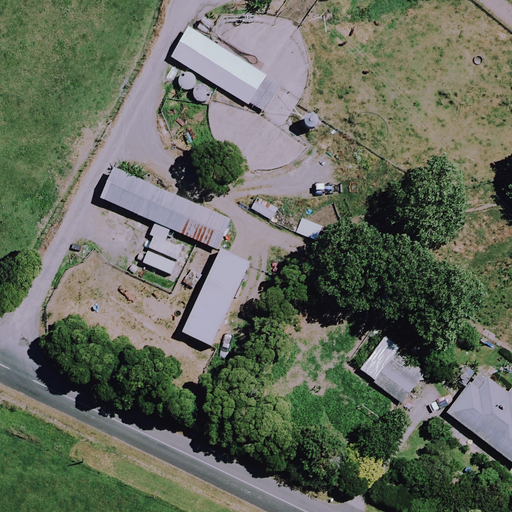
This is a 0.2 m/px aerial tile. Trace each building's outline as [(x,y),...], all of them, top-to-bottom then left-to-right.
[(178,45),(170,59),(264,114),(278,90),(258,78),(252,88),(178,45)] [(323,125),(305,111),(296,122),(314,136),(323,125)] [(172,232),(218,252),(231,223),(114,171),(101,200),(156,224),(150,237),(152,238),(147,248),(176,261),(181,250),(166,244),(172,232)] [(249,265),(220,252),(182,335),(211,348),(249,265)] [(423,375),(397,354),(374,382),(400,403),(423,375)] [(511,391),(507,397),(479,375),(448,415),(511,464),(511,391)]
